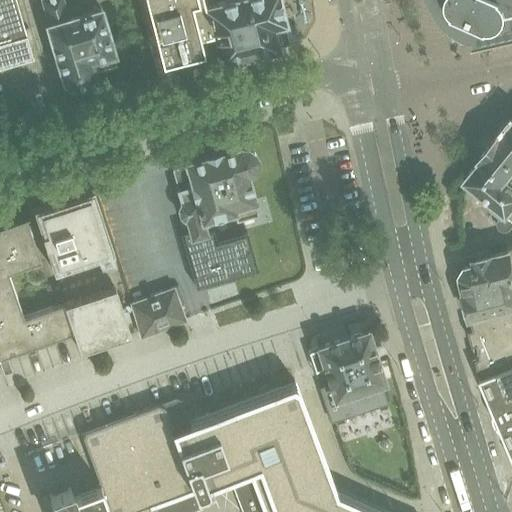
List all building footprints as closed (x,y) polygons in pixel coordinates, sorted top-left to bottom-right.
[(0,0),(0,66),(33,57),(15,0),(0,0)] [(113,52),(104,19),(100,7),(68,16),(63,0),(41,0),(44,9),(48,22),(46,23),(63,80),(74,86),(89,81),(94,71),(91,59),(113,52)] [(143,0),(160,61),(201,50),(198,36),(210,33),(201,0),(143,0)] [(289,43),(279,0),(219,0),(216,1),(215,0),(201,0),(210,33),(218,61),(289,43)] [(511,0),(434,0),(437,4),(441,10),(442,13),(445,16),(450,21),(449,22),(450,23),(450,24),(454,27),(457,28),(467,33),(470,34),(474,35),(474,38),(476,38),(511,29),(511,0)] [(511,120),(501,133),(500,132),(480,157),(481,158),(465,176),(467,177),(476,185),(488,195),(486,197),(486,199),(486,201),(487,203),(492,207),(501,214),(497,218),(496,221),(497,225),(499,228),(502,229),(504,230),(511,226),(511,225),(511,120)] [(253,266),(244,233),(213,242),(210,230),(205,231),(202,218),(233,209),(235,219),(257,213),(253,199),(254,199),(255,199),(254,196),(253,196),(246,172),(249,171),(251,170),(253,168),(254,166),(255,163),(256,161),(256,158),(256,156),(255,153),(254,151),(252,149),(250,148),(248,147),(245,146),(243,146),(240,146),(239,146),(238,145),(236,146),(236,147),(219,151),(219,150),(216,151),(216,152),(215,149),(208,151),(208,154),(205,154),(205,155),(189,160),(188,159),(185,160),(186,161),(185,161),(184,161),(185,164),(186,164),(186,165),(182,166),(178,167),(173,168),(178,188),(181,201),(189,229),(183,231),(197,282),(253,266)] [(93,188),(86,190),(31,208),(53,272),(113,252),(105,226),(93,188)] [(0,318),(12,352),(73,331),(63,302),(23,316),(7,272),(40,260),(25,216),(0,224),(0,318)] [(480,375),(481,375),(511,362),(511,244),(506,245),(508,250),(475,258),(476,263),(466,265),(461,272),(461,273),(466,291),(465,291),(466,296),(464,299),(466,308),(470,310),(470,314),(471,314),(474,326),(469,327),(473,343),(476,343),(479,354),(476,355),(480,371),(481,371),(482,374),(480,375)] [(178,282),(127,298),(139,335),(185,320),(178,299),(182,297),(178,282)] [(114,284),(63,302),(73,331),(79,349),(130,332),(114,284)] [(0,356),(12,352),(0,318),(0,356)] [(321,344),(318,346),(324,364),(330,380),(319,384),(331,419),(387,400),(381,382),(384,380),(376,356),(374,351),(367,329),(362,331),(358,328),(351,331),(348,335),(321,344)] [(324,364),(318,346),(309,349),(315,366),(324,364)] [(484,382),(494,407),(494,408),(493,411),(493,414),(494,417),(495,420),(496,423),(498,425),(500,427),(503,429),(511,450),(511,362),(481,375),(484,382)] [(307,416),(304,408),(298,392),(296,387),(290,384),(190,422),(181,398),(175,396),(85,429),(83,433),(99,477),(49,495),(55,511),(186,511),(202,506),(204,503),(199,489),(208,485),(207,483),(230,474),(243,511),(379,511),(335,491),(307,416)]
